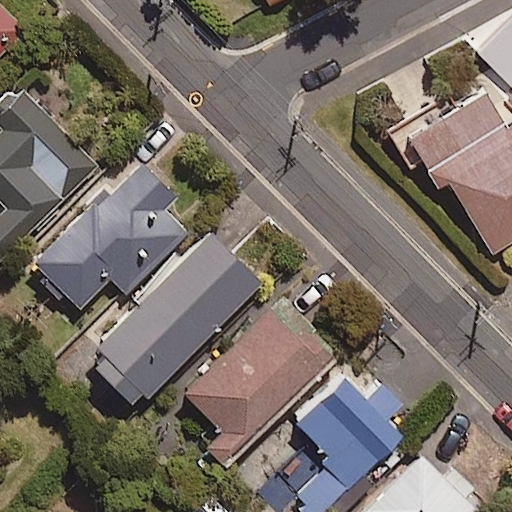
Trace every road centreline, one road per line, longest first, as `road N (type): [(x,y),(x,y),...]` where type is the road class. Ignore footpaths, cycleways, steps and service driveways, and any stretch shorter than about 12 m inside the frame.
road 1 (tertiary): [(217,100),(511,393)]
road 2 (residential): [(217,100),(410,0)]
road 3 (tertiary): [(120,0),(217,100)]
